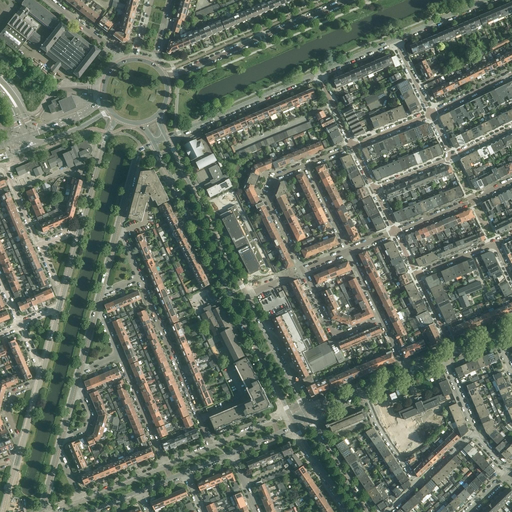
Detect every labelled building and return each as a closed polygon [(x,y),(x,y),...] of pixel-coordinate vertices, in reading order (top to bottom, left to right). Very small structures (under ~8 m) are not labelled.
[(0,39),(16,53),(24,43),(26,40),(26,41),(28,39),(38,47),(46,53),(45,55),(52,60),(71,75),(72,74),(78,79),(100,52),(93,47),(67,26),(66,27),(60,22),(59,23),(57,21),(59,20),(58,19),(58,20),(52,15),(32,0),(24,0),(21,5),(22,6),(15,15),(15,14),(7,25),(4,29),(0,33),(0,39)] [(271,0),(270,0),(266,2),(270,10),(271,11),(273,10),(273,9),(275,8),(271,0)] [(278,0),(271,0),(275,8),(276,8),(278,7),(281,6),(278,0)] [(85,6),(80,2),(76,8),(81,11),(85,6)] [(188,10),(190,4),(181,2),(180,2),(179,5),(180,5),(179,8),(188,10)] [(266,2),(260,4),(264,13),(265,13),(267,12),(267,11),(270,10),(266,2)] [(212,6),(214,12),(221,9),(218,4),(212,6)] [(260,4),(255,7),(258,15),(259,15),(261,15),(261,14),(264,13),(260,4)] [(90,9),(85,6),(81,11),(85,15),(90,9)] [(214,12),(212,6),(198,12),(195,13),(197,20),(214,12)] [(503,16),(508,14),(505,6),(504,6),(502,7),(499,8),(503,16)] [(255,7),(249,9),(253,18),(253,17),(254,18),(256,17),(256,16),(258,15),(255,7)] [(186,16),(188,10),(179,8),(178,8),(178,11),(178,14),(186,16)] [(498,19),(503,16),(499,8),(498,8),(497,9),(496,10),(494,11),(498,19)] [(94,13),(90,9),(85,15),(90,19),(94,13)] [(249,9),(244,11),(247,20),(248,20),(250,19),(253,18),(249,9)] [(244,11),(242,12),(241,10),(237,11),(238,14),(242,22),(243,23),(245,22),(245,21),(247,20),(244,11)] [(493,21),(498,19),(494,11),(493,10),(492,11),(491,12),(489,13),(493,21)] [(94,13),(90,19),(95,22),(99,16),(94,13)] [(487,23),(493,21),(489,13),(488,13),(486,13),(486,14),(484,15),(487,23)] [(185,22),(186,16),(178,14),(177,14),(176,16),(177,17),(176,19),(182,21),(185,22)] [(238,14),(233,16),(236,25),(237,25),(239,24),(239,23),(242,22),(238,14)] [(487,23),(484,15),(483,15),(481,16),(479,17),(482,25),(487,23)] [(233,16),(227,19),(231,27),(232,27),(234,26),(236,25),(233,16)] [(109,21),(104,17),(98,25),(99,25),(99,26),(100,27),(101,27),(103,28),(109,21)] [(472,20),(476,28),(481,26),(478,18),(477,18),(476,18),(475,18),(474,19),(472,20)] [(231,27),(227,19),(221,21),(225,30),(226,29),(226,30),(228,29),(228,28),(231,27)] [(471,30),(476,28),(472,20),(471,20),(470,21),(469,21),(467,22),(471,30)] [(108,32),(113,25),(109,21),(103,28),(103,29),(105,30),(108,32)] [(215,23),(219,32),(220,32),(221,32),(222,31),(224,30),(220,21),(215,23)] [(464,23),(462,24),(466,32),(467,36),(472,34),(471,30),(467,22),(466,22),(465,23),(464,23)] [(215,23),(209,26),(212,35),(213,35),(214,35),(216,34),(216,33),(219,32),(215,23)] [(460,35),(466,32),(462,24),(462,25),(461,24),(459,25),(459,26),(457,27),(460,35)] [(209,26),(204,28),(207,37),(208,37),(210,36),(212,35),(209,26)] [(455,37),(460,35),(457,27),(456,26),(454,27),(454,28),(452,29),(455,37)] [(204,28),(198,31),(202,39),(202,40),(204,39),(205,38),(207,37),(204,28)] [(450,39),(455,37),(452,29),(451,29),(449,29),(449,30),(447,31),(450,39)] [(129,35),(121,33),(117,32),(116,31),(114,34),(115,34),(114,35),(116,37),(116,38),(118,39),(119,39),(123,43),(125,42),(129,40),(129,38),(129,35)] [(198,31),(193,33),(197,42),(199,41),(202,39),(198,31)] [(450,39),(447,31),(446,31),(444,32),(442,33),(445,41),(447,41),(448,42),(451,41),(450,39)] [(187,36),(191,44),(192,44),(194,44),(194,43),(197,42),(193,33),(187,36)] [(440,43),(445,41),(442,33),(441,33),(439,34),(439,35),(437,35),(440,43)] [(181,39),(184,47),(185,47),(186,47),(188,46),(188,45),(191,44),(187,36),(186,35),(184,35),(184,34),(180,36),(181,38),(181,39)] [(435,46),(440,43),(437,35),(436,36),(435,35),(434,36),(434,37),(431,38),(435,46)] [(430,48),(435,46),(431,38),(430,37),(428,38),(428,39),(426,40),(430,48)] [(174,41),(178,50),(181,48),(181,49),(183,48),(184,47),(181,39),(175,41),(174,41)] [(178,50),(174,41),(170,40),(167,52),(167,53),(168,54),(169,54),(170,54),(170,53),(171,53),(171,52),(171,53),(173,52),(175,52),(175,51),(178,50)] [(424,50),(430,48),(426,40),(425,40),(424,40),(423,41),(421,42),(424,50)] [(419,53),(424,50),(421,42),(420,42),(418,43),(416,44),(419,53)] [(414,55),(419,53),(416,44),(413,45),(411,46),(410,47),(407,49),(408,50),(406,51),(409,57),(414,54),(414,55)] [(489,63),(493,69),(497,67),(492,57),(490,53),(488,54),(492,62),(489,63)] [(502,65),(506,63),(503,56),(501,57),(499,54),(497,55),(502,65)] [(387,57),(385,58),(388,66),(393,64),(395,68),(400,65),(396,56),(395,57),(391,58),(390,56),(389,56),(387,56),(387,57)] [(489,72),(493,69),(489,63),(487,64),(486,61),(484,56),(482,57),(489,72)] [(485,74),(489,72),(482,57),(480,58),(483,66),(481,67),(485,74)] [(383,68),(388,66),(385,58),(384,58),(382,58),(382,59),(379,60),(383,68)] [(378,71),(383,68),(379,60),(378,60),(376,61),(374,62),(378,71)] [(480,76),(485,74),(481,67),(479,68),(475,61),(473,62),(480,76)] [(373,73),(378,71),(374,62),(374,63),(373,62),(371,63),(371,64),(369,65),(373,73)] [(421,68),(423,72),(429,69),(428,67),(434,64),(433,62),(431,63),(421,68)] [(476,78),(480,76),(473,62),(472,62),(475,70),(473,71),(476,78)] [(368,75),(373,73),(369,65),(368,64),(366,65),(366,66),(364,67),(368,75)] [(362,77),(368,75),(364,67),(363,67),(361,67),(361,68),(359,69),(362,77)] [(357,79),(362,77),(359,69),(358,69),(356,70),(354,71),(357,79)] [(472,80),(476,78),(473,71),(471,72),(469,69),(467,70),(472,80)] [(352,82),(357,79),(354,71),(353,71),(351,72),(349,73),(352,82)] [(425,76),(427,81),(434,77),(432,75),(435,73),(435,71),(425,76)] [(460,86),(464,84),(458,72),(458,71),(456,72),(459,78),(457,79),(460,86)] [(464,84),(468,82),(465,75),(463,76),(461,73),(460,71),(458,72),(464,84)] [(347,84),(352,82),(349,73),(348,74),(348,73),(346,74),(346,75),(344,76),(347,84)] [(398,73),(392,76),(390,77),(393,83),(401,79),(398,73)] [(341,77),(338,78),(342,87),(347,85),(347,84),(344,76),(343,76),(343,75),(341,76),(341,77)] [(456,88),(460,86),(457,79),(454,80),(453,77),(451,78),(456,88)] [(330,83),(329,84),(331,87),(335,85),(337,89),(342,87),(338,78),(336,79),(336,78),(334,79),(334,80),(333,80),(330,82),(330,83)] [(443,94),(448,92),(443,82),(442,81),(441,78),(436,80),(438,83),(440,82),(442,86),(440,87),(443,94)] [(409,85),(407,80),(397,85),(398,87),(393,90),(394,93),(400,90),(400,89),(409,85)] [(448,92),(452,90),(448,83),(446,84),(445,81),(443,82),(448,92)] [(434,86),(434,85),(432,82),(427,85),(428,88),(430,87),(435,98),(439,96),(434,86)] [(412,90),(409,85),(400,89),(400,90),(402,93),(400,94),(401,95),(412,90)] [(439,96),(443,94),(440,87),(438,88),(436,85),(434,86),(439,96)] [(511,99),(505,85),(500,88),(504,97),(507,96),(509,101),(509,102),(510,102),(511,102),(511,101),(511,99)] [(500,88),(495,90),(503,106),(505,105),(505,103),(502,98),(504,97),(500,88)] [(307,91),(311,100),(313,99),(313,101),(318,100),(313,89),(312,89),(309,90),(309,91),(307,91)] [(414,95),(412,90),(401,95),(401,96),(403,95),(405,99),(414,95)] [(495,90),(490,93),(494,102),(496,101),(499,105),(497,106),(498,108),(503,106),(495,90)] [(305,102),(311,100),(307,91),(307,92),(306,91),(304,92),(304,93),(302,94),(305,102)] [(490,93),(489,93),(485,95),(493,111),(498,108),(497,106),(496,107),(497,107),(495,108),(496,108),(495,109),(494,108),(492,103),(494,102),(490,93)] [(300,105),(305,102),(302,94),(301,94),(300,94),(298,95),(296,96),(300,105)] [(349,94),(346,95),(341,98),(344,102),(354,97),(353,95),(350,97),(349,94)] [(417,100),(414,95),(405,99),(407,103),(405,104),(406,105),(417,100)] [(485,95),(480,98),(484,107),(486,105),(489,111),(490,112),(493,111),(485,95)] [(71,96),(58,102),(62,111),(63,114),(76,108),(75,105),(71,96)] [(294,107),(300,105),(296,96),(295,96),(293,97),(293,98),(291,99),(294,107)] [(355,96),(354,97),(344,102),(346,106),(353,103),(352,100),(355,99),(356,98),(355,96)] [(289,110),(294,107),(291,99),(290,99),(290,98),(287,99),(287,100),(285,101),(289,110)] [(480,98),(475,100),(482,116),(485,114),(482,108),(484,107),(480,98)] [(48,106),(49,109),(51,114),(52,114),(56,112),(54,108),(61,105),(58,99),(52,101),(51,101),(52,103),(52,104),(48,106)] [(420,105),(417,100),(406,105),(406,106),(408,106),(410,109),(420,105)] [(475,100),(469,103),(474,112),(476,110),(480,117),(482,116),(475,100)] [(282,112),(289,110),(285,101),(284,101),(282,102),(282,103),(279,104),(282,112)] [(469,103),(465,105),(472,121),(473,120),(472,119),(474,118),(472,113),(474,112),(469,103)] [(276,115),(282,112),(279,104),(278,104),(276,104),(275,105),(273,106),(276,115)] [(406,117),(402,107),(401,105),(400,106),(401,108),(397,109),(401,119),(406,117)] [(420,105),(410,109),(412,113),(410,114),(410,115),(421,111),(422,109),(420,105)] [(465,105),(464,105),(459,108),(464,117),(466,115),(469,122),(472,121),(465,105)] [(270,117),(276,115),(273,106),(272,107),(272,106),(270,107),(269,108),(267,109),(270,117)] [(342,111),(345,117),(354,113),(351,107),(342,111)] [(459,108),(454,110),(462,126),(465,124),(464,123),(461,118),(464,117),(459,108)] [(265,120),(270,117),(267,109),(266,109),(264,109),(264,110),(261,111),(265,120)] [(374,112),(374,113),(377,113),(378,115),(379,114),(380,116),(376,118),(380,127),(385,125),(379,111),(379,109),(376,110),(376,111),(374,112)] [(390,123),(396,121),(391,109),(390,110),(391,112),(386,113),(390,123)] [(396,121),(401,119),(397,109),(393,111),(392,109),(391,109),(396,121)] [(454,110),(449,113),(454,121),(456,120),(459,127),(461,127),(462,126),(454,110)] [(259,122),(265,120),(261,111),(260,111),(258,112),(258,113),(256,114),(259,122)] [(326,117),(323,111),(316,115),(319,121),(326,117)] [(380,127),(376,118),(374,113),(374,112),(374,111),(368,114),(370,117),(371,116),(371,118),(370,118),(375,130),(380,127)] [(385,125),(390,123),(386,113),(382,115),(382,113),(380,111),(379,111),(385,125)] [(506,124),(511,121),(506,112),(502,114),(502,112),(500,113),(506,124)] [(254,125),(259,122),(256,114),(255,114),(255,113),(253,114),(252,115),(250,116),(254,125)] [(345,117),(347,121),(360,115),(358,113),(355,115),(354,113),(345,117)] [(347,121),(349,125),(358,121),(357,119),(365,115),(364,113),(360,115),(347,121)] [(444,115),(452,131),(455,130),(454,128),(451,123),(454,121),(449,113),(444,115)] [(501,126),(503,125),(506,124),(500,113),(499,113),(500,115),(499,116),(498,114),(495,115),(495,114),(501,126)] [(496,129),(501,126),(495,114),(490,116),(490,118),(496,129)] [(444,126),(446,125),(448,130),(446,131),(447,133),(452,131),(444,115),(440,117),(440,119),(444,126)] [(248,127),(254,125),(250,116),(249,116),(247,117),(245,118),(248,127)] [(323,120),(320,121),(323,128),(326,126),(335,122),(333,120),(332,117),(323,121),(323,120)] [(243,129),(248,127),(245,118),(244,119),(244,118),(242,119),(241,120),(239,121),(243,129)] [(349,125),(351,129),(363,123),(366,122),(369,121),(367,118),(362,121),(359,123),(358,121),(349,125)] [(490,131),(493,130),(496,129),(490,118),(489,118),(490,120),(486,122),(490,131)] [(237,132),(243,129),(239,121),(238,121),(236,121),(236,122),(234,123),(237,132)] [(485,134),(490,131),(486,122),(482,124),(481,123),(480,123),(485,134)] [(232,134),(237,132),(234,123),(233,123),(232,123),(230,124),(230,125),(228,126),(232,134)] [(338,129),(336,126),(335,123),(326,128),(329,134),(338,129)] [(351,129),(353,133),(362,129),(361,127),(365,125),(363,123),(351,129)] [(427,123),(424,125),(428,136),(430,135),(431,138),(433,137),(434,139),(436,139),(435,136),(429,124),(427,123)] [(480,136),(485,134),(480,123),(479,124),(480,125),(476,127),(480,136)] [(225,127),(223,128),(226,136),(232,134),(228,126),(227,125),(225,126),(225,127)] [(430,142),(428,136),(424,125),(418,127),(423,138),(427,136),(428,138),(429,142),(430,142)] [(480,136),(476,127),(474,125),(469,127),(470,128),(475,139),(480,136)] [(365,127),(362,129),(353,133),(355,137),(356,137),(365,134),(363,131),(367,129),(365,127)] [(418,127),(413,129),(419,142),(420,142),(419,140),(423,138),(418,127)] [(220,139),(226,136),(223,128),(222,128),(221,128),(219,129),(217,130),(220,139)] [(470,141),(475,139),(470,128),(469,129),(470,130),(466,132),(470,141)] [(341,135),(338,129),(329,134),(328,134),(331,140),(341,135)] [(413,129),(408,131),(413,142),(417,141),(417,143),(419,142),(413,129)] [(215,141),(220,139),(217,130),(216,131),(216,130),(214,131),(214,132),(211,133),(215,141)] [(408,131),(403,133),(408,146),(409,146),(409,144),(413,142),(408,131)] [(449,136),(450,140),(454,148),(456,148),(460,146),(455,136),(452,131),(447,133),(449,136)] [(205,135),(209,144),(215,141),(211,133),(210,132),(208,133),(208,134),(205,135)] [(465,144),(470,141),(466,132),(461,134),(461,133),(460,133),(465,144)] [(403,133),(398,135),(402,146),(406,145),(407,147),(408,146),(403,133)] [(460,146),(465,144),(460,133),(455,136),(460,146)] [(344,140),(341,135),(331,140),(334,146),(343,142),(344,140)] [(398,135),(395,136),(393,137),(398,150),(399,150),(398,148),(402,146),(398,135)] [(197,171),(216,162),(203,136),(184,146),(197,171)] [(393,137),(388,139),(392,150),(396,149),(397,151),(398,150),(393,137)] [(505,137),(501,139),(505,148),(507,147),(509,150),(511,149),(505,137)] [(91,149),(90,147),(92,146),(90,142),(88,143),(86,138),(44,156),(52,175),(88,160),(91,149)] [(388,139),(383,141),(387,153),(388,154),(389,154),(388,152),(392,150),(388,139)] [(501,139),(497,141),(503,153),(505,152),(504,149),(505,148),(501,139)] [(317,153),(324,150),(320,141),(316,143),(316,144),(313,145),(317,153)] [(383,141),(378,143),(382,155),(387,153),(383,141)] [(443,153),(438,141),(434,142),(436,145),(434,146),(438,157),(443,155),(443,153)] [(497,141),(493,143),(498,152),(500,151),(501,154),(503,153),(497,141)] [(378,143),(372,145),(377,159),(379,158),(378,156),(382,155),(378,143)] [(490,145),(489,145),(494,154),(496,153),(498,152),(493,143),(491,145),(490,145)] [(309,156),(317,153),(313,145),(310,146),(310,145),(308,146),(308,147),(306,148),(309,156)] [(372,145),(367,148),(372,159),(376,157),(377,159),(372,145)] [(489,145),(485,147),(489,154),(490,156),(492,155),(493,158),(495,157),(489,145)] [(428,161),(433,159),(428,146),(427,147),(428,149),(424,150),(428,161)] [(433,159),(438,157),(434,146),(430,148),(429,146),(428,146),(433,159)] [(302,159),(309,156),(306,148),(304,149),(304,148),(301,149),(302,150),(298,151),(302,159)] [(372,159),(367,148),(363,149),(362,151),(368,163),(369,162),(368,160),(372,159)] [(481,149),(477,151),(480,158),(483,157),(484,160),(486,159),(481,149)] [(418,165),(423,163),(418,150),(417,151),(417,153),(413,154),(418,165)] [(423,163),(428,161),(424,150),(419,152),(419,150),(418,150),(423,163)] [(294,162),(302,159),(298,151),(295,152),(295,151),(293,152),(293,153),(291,154),(294,162)] [(477,151),(473,153),(478,163),(480,162),(482,161),(480,158),(477,151)] [(473,153),(469,155),(472,162),(473,165),(478,163),(473,153)] [(287,165),(294,162),(291,154),(289,155),(289,154),(287,155),(287,156),(284,157),(287,165)] [(413,167),(418,165),(413,154),(409,156),(408,154),(407,155),(413,167)] [(340,160),(339,161),(341,166),(343,165),(353,160),(351,155),(349,155),(340,159),(340,160)] [(407,169),(413,167),(407,155),(406,155),(407,157),(403,159),(407,169)] [(274,167),(275,169),(275,170),(280,168),(276,160),(276,159),(274,160),(273,157),(271,158),(271,159),(274,167)] [(280,168),(287,165),(284,157),(281,158),(280,157),(278,158),(278,159),(276,160),(280,168)] [(402,171),(407,169),(403,159),(399,160),(398,158),(397,159),(402,171)] [(471,170),(469,167),(464,158),(461,159),(461,161),(466,172),(469,171),(471,172),(472,173),(473,173),(474,172),(473,169),(471,170)] [(267,170),(274,167),(271,159),(268,161),(267,160),(265,160),(266,161),(264,162),(267,170)] [(397,173),(402,171),(397,159),(396,159),(397,161),(393,163),(397,173)] [(356,165),(353,160),(343,165),(345,169),(345,170),(356,165)] [(267,170),(264,162),(262,163),(261,162),(259,163),(259,164),(256,165),(259,172),(260,173),(261,173),(267,170)] [(508,175),(511,173),(508,164),(506,165),(504,162),(502,163),(508,175)] [(387,178),(392,175),(387,163),(386,163),(387,165),(383,167),(387,178)] [(392,175),(397,173),(393,163),(389,164),(388,163),(387,163),(392,175)] [(505,177),(508,175),(502,163),(499,164),(501,168),(500,168),(505,177)] [(316,168),(319,173),(328,169),(326,164),(316,168)] [(497,170),(501,179),(505,177),(500,168),(501,168),(499,164),(497,166),(498,169),(497,170)] [(209,169),(214,180),(210,181),(211,182),(204,185),(207,191),(209,193),(208,193),(211,198),(221,193),(221,192),(225,190),(225,191),(233,186),(227,174),(223,176),(217,165),(209,169)] [(253,167),(250,173),(258,177),(260,173),(259,172),(256,165),(253,167)] [(358,170),(356,165),(345,170),(345,171),(347,170),(349,174),(358,170)] [(492,183),(497,181),(490,168),(488,165),(485,167),(486,169),(486,170),(488,169),(490,172),(488,173),(492,183)] [(448,166),(445,167),(451,179),(451,181),(452,183),(453,182),(457,181),(455,177),(450,166),(448,166)] [(382,180),(387,178),(383,167),(379,169),(378,167),(377,167),(378,169),(382,180)] [(445,167),(442,168),(447,180),(448,180),(451,179),(445,167)] [(497,181),(501,179),(497,170),(495,171),(493,167),(490,168),(497,181)] [(442,168),(438,170),(443,182),(447,180),(442,168)] [(319,173),(322,181),(330,177),(329,175),(330,174),(329,172),(328,173),(327,170),(328,169),(319,173)] [(382,180),(378,169),(373,171),(372,169),(371,169),(377,180),(378,181),(382,180)] [(360,175),(358,170),(349,174),(351,178),(350,179),(350,180),(360,175)] [(438,170),(434,171),(438,180),(439,180),(441,183),(441,184),(444,183),(443,182),(438,170)] [(434,171),(431,173),(436,185),(439,183),(438,180),(434,171)] [(154,172),(146,173),(142,173),(131,216),(130,219),(141,222),(146,200),(148,201),(150,194),(151,194),(154,200),(156,199),(159,206),(168,201),(154,172)] [(248,177),(248,179),(256,182),(258,177),(250,173),(248,177)] [(308,180),(306,176),(305,174),(303,173),(296,176),(300,184),(308,180)] [(431,173),(427,174),(431,183),(432,182),(433,186),(436,185),(431,173)] [(488,173),(484,175),(488,185),(492,183),(488,173)] [(363,180),(360,175),(350,180),(351,181),(352,181),(354,185),(363,180)] [(484,187),(488,185),(484,175),(479,177),(481,180),(484,187)] [(423,176),(420,177),(423,186),(425,185),(426,189),(427,188),(428,192),(430,192),(429,189),(423,176)] [(473,176),(472,177),(469,178),(475,190),(476,191),(480,189),(475,179),(473,176)] [(322,181),(326,188),(333,184),(332,181),(333,181),(332,178),(331,179),(330,177),(322,181)] [(420,177),(416,179),(421,191),(423,195),(425,194),(424,190),(423,190),(422,187),(423,186),(420,177)] [(480,189),(484,187),(481,180),(478,181),(477,178),(475,179),(480,189)] [(248,179),(246,184),(254,187),(255,185),(256,184),(256,182),(248,179)] [(416,179),(412,180),(416,189),(417,188),(419,192),(421,191),(416,179)] [(275,195),(277,199),(284,195),(286,190),(287,189),(284,184),(287,183),(286,180),(284,181),(280,183),(281,184),(276,195),(275,195)] [(300,184),(303,191),(311,187),(308,180),(300,184)] [(351,192),(365,186),(365,185),(363,180),(354,185),(345,189),(347,194),(351,192)] [(412,180),(409,182),(415,198),(417,197),(416,193),(414,190),(416,189),(412,180)] [(409,182),(405,183),(409,192),(410,191),(413,198),(415,198),(409,182)] [(253,190),(254,189),(254,187),(246,184),(244,189),(246,193),(253,189),(253,190)] [(326,188),(329,195),(337,191),(336,189),(337,189),(336,187),(335,187),(333,184),(326,188)] [(401,184),(398,186),(401,195),(403,194),(404,198),(406,197),(401,184)] [(453,186),(454,188),(459,199),(463,197),(464,195),(458,184),(453,186)] [(314,194),(311,187),(303,191),(307,198),(314,194)] [(394,187),(390,189),(394,198),(395,197),(396,201),(399,200),(394,187)] [(28,197),(36,194),(34,188),(26,192),(26,193),(27,195),(28,197)] [(454,201),(459,199),(454,188),(451,190),(450,188),(449,189),(454,201)] [(249,200),(257,196),(254,190),(253,190),(253,189),(246,193),(247,196),(248,198),(249,200)] [(449,203),(454,201),(449,189),(448,189),(448,191),(444,193),(449,203)] [(384,192),(383,192),(383,193),(387,201),(388,200),(389,204),(390,205),(391,204),(392,207),(393,206),(391,203),(386,190),(384,192)] [(329,195),(333,202),(340,198),(339,195),(340,195),(339,193),(338,193),(337,191),(329,195)] [(442,191),(438,193),(444,205),(449,203),(444,193),(443,193),(442,191)] [(3,201),(11,198),(9,192),(0,195),(3,202),(3,201)] [(505,192),(501,194),(507,206),(509,205),(507,201),(509,200),(505,192)] [(36,194),(28,197),(28,198),(29,200),(29,201),(30,202),(38,199),(39,198),(37,193),(36,194)] [(359,200),(367,197),(365,193),(357,196),(358,198),(351,201),(352,204),(360,201),(359,200)] [(438,207),(444,205),(438,193),(437,193),(438,195),(434,197),(438,207)] [(318,201),(314,194),(307,198),(310,205),(318,201)] [(509,210),(507,206),(501,194),(497,196),(501,204),(503,203),(506,209),(504,210),(505,212),(509,210)] [(277,199),(280,206),(288,202),(287,200),(288,200),(287,197),(286,198),(284,195),(277,199)] [(253,207),(255,206),(261,203),(257,196),(249,200),(250,202),(249,202),(251,204),(253,207)] [(497,196),(493,198),(501,214),(503,213),(499,205),(501,204),(497,196)] [(370,197),(360,201),(361,202),(362,202),(365,206),(374,202),(372,198),(370,197)] [(428,211),(433,209),(428,197),(427,197),(428,199),(424,201),(428,211)] [(433,209),(438,207),(434,197),(430,198),(429,197),(428,197),(433,209)] [(11,198),(3,201),(5,207),(13,203),(13,202),(13,201),(12,201),(11,198)] [(333,202),(336,209),(344,205),(343,204),(344,203),(343,201),(342,201),(340,198),(333,202)] [(493,198),(489,200),(493,208),(495,207),(497,211),(498,212),(496,213),(497,216),(501,214),(493,198)] [(40,204),(38,199),(30,202),(30,203),(31,205),(32,207),(40,204)] [(494,209),(493,208),(489,200),(486,202),(493,217),(494,217),(495,216),(492,210),(494,209)] [(321,208),(318,201),(310,205),(313,212),(321,208)] [(418,215),(423,213),(418,201),(417,202),(418,203),(414,205),(418,215)] [(423,213),(428,211),(424,201),(420,202),(419,201),(418,201),(423,213)] [(163,212),(171,208),(168,202),(160,206),(163,212)] [(255,206),(259,213),(266,209),(263,202),(261,203),(255,206)] [(280,206),(283,213),(291,209),(290,206),(291,206),(290,204),(289,204),(288,202),(280,206)] [(376,207),(374,202),(365,206),(367,210),(365,211),(366,212),(376,207)] [(488,212),(490,216),(488,217),(489,219),(491,219),(491,218),(493,217),(486,202),(483,203),(482,205),(486,213),(488,212)] [(13,203),(5,207),(8,212),(15,209),(14,206),(15,206),(14,204),(13,204),(13,203)] [(42,209),(40,204),(32,207),(32,208),(33,210),(34,210),(34,212),(42,209)] [(336,209),(340,216),(348,213),(347,211),(347,210),(346,208),(345,208),(344,205),(336,209)] [(408,220),(413,218),(408,205),(407,206),(407,208),(403,209),(408,220)] [(413,218),(418,215),(414,205),(410,207),(409,205),(408,205),(413,218)] [(379,212),(376,207),(366,212),(366,213),(368,213),(370,217),(379,212)] [(163,212),(165,217),(174,213),(171,208),(163,212)] [(324,214),(321,208),(313,212),(317,218),(324,214)] [(8,212),(10,217),(17,213),(17,212),(17,211),(16,211),(15,209),(8,212)] [(42,209),(34,212),(35,213),(35,215),(36,215),(36,217),(44,214),(42,209)] [(259,213),(262,220),(270,216),(266,209),(259,213)] [(293,212),(291,209),(283,213),(285,216),(287,220),(295,216),(294,214),(295,214),(294,212),(293,212)] [(398,210),(398,211),(400,216),(403,222),(408,220),(403,209),(399,211),(399,209),(398,210)] [(470,210),(466,211),(472,223),(474,227),(476,226),(473,219),(475,218),(475,217),(474,216),(473,213),(472,212),(471,210),(470,209),(470,210)] [(234,222),(225,226),(252,278),(268,270),(239,211),(231,216),(234,222)] [(392,212),(392,213),(394,216),(397,223),(399,223),(403,222),(400,216),(398,211),(394,213),(393,211),(392,212)] [(466,211),(462,213),(466,222),(468,221),(470,224),(472,223),(466,211)] [(73,215),(65,212),(64,215),(65,217),(63,218),(65,223),(66,223),(68,222),(70,221),(71,221),(72,219),(73,215)] [(381,218),(379,212),(370,217),(372,221),(370,221),(371,222),(381,218)] [(17,213),(10,217),(12,221),(19,218),(18,217),(19,216),(18,214),(17,214),(17,213)] [(165,217),(168,222),(176,218),(174,213),(165,217)] [(340,216),(343,223),(351,220),(349,217),(350,216),(349,214),(349,215),(348,213),(340,216)] [(462,213),(458,214),(466,230),(468,229),(470,229),(469,226),(467,227),(466,226),(465,222),(466,222),(462,213)] [(509,229),(511,227),(511,225),(509,219),(507,220),(505,216),(503,213),(501,214),(503,217),(509,229)] [(328,222),(324,214),(317,218),(320,225),(328,222)] [(458,214),(457,215),(454,216),(458,225),(460,224),(462,228),(462,227),(464,231),(466,230),(458,214)] [(56,217),(60,225),(62,225),(62,224),(65,223),(63,218),(61,215),(56,217)] [(262,220),(266,227),(273,224),(270,216),(262,220)] [(298,224),(297,221),(298,220),(297,218),(296,218),(295,216),(287,220),(291,227),(298,224)] [(451,217),(450,218),(456,230),(458,229),(456,226),(458,225),(454,216),(453,216),(451,217)] [(56,217),(51,220),(54,228),(54,227),(55,228),(57,227),(57,226),(60,225),(56,217)] [(499,234),(501,233),(493,217),(491,218),(491,219),(495,226),(493,227),(496,234),(499,234)] [(501,233),(505,231),(501,223),(499,224),(497,219),(495,219),(494,217),(493,217),(501,233)] [(505,231),(509,229),(503,217),(501,218),(503,222),(501,223),(505,231)] [(168,222),(171,227),(179,223),(176,218),(168,222)] [(384,223),(381,218),(371,222),(371,224),(373,223),(375,227),(384,223)] [(449,218),(446,219),(450,228),(452,227),(454,231),(456,230),(450,218),(449,218)] [(445,220),(442,221),(450,237),(452,236),(453,235),(453,233),(451,234),(450,232),(448,229),(450,228),(446,219),(445,220)] [(51,220),(45,222),(48,230),(49,230),(51,229),(52,229),(54,228),(51,220)] [(343,223),(347,231),(355,227),(354,225),(355,224),(353,222),(353,223),(351,220),(343,223)] [(442,221),(438,223),(442,232),(444,231),(447,238),(448,237),(450,237),(442,221)] [(39,224),(35,225),(39,233),(42,232),(43,232),(44,232),(46,232),(46,231),(48,230),(45,222),(39,225),(39,224)] [(324,232),(331,228),(328,222),(320,225),(324,232)] [(21,223),(14,226),(16,232),(23,228),(22,226),(23,225),(22,223),(21,223)] [(171,227),(173,232),(181,228),(179,223),(171,227)] [(376,233),(377,232),(385,229),(386,227),(384,223),(375,227),(377,231),(375,232),(376,233)] [(438,223),(434,224),(442,240),(444,239),(440,232),(442,232),(438,223)] [(266,227),(269,234),(277,231),(273,224),(266,227)] [(291,227),(294,235),(302,231),(301,229),(302,228),(301,226),(300,227),(298,224),(291,227)] [(434,224),(432,225),(430,226),(434,235),(436,234),(439,241),(442,240),(434,224)] [(430,226),(426,228),(433,243),(436,242),(432,236),(434,235),(430,226)] [(347,231),(350,238),(360,233),(358,234),(357,231),(358,230),(357,228),(356,229),(355,227),(347,231)] [(23,228),(16,232),(18,236),(26,233),(25,233),(26,232),(25,230),(24,230),(23,228)] [(173,232),(176,238),(184,233),(181,228),(173,232)] [(302,231),(294,235),(298,242),(306,238),(304,235),(307,233),(308,235),(310,234),(309,232),(310,231),(308,228),(304,230),(305,232),(303,233),(302,231)] [(426,228),(423,229),(422,229),(426,238),(428,237),(431,244),(433,244),(433,243),(426,228)] [(476,229),(477,230),(482,242),(485,241),(486,239),(482,232),(481,233),(479,228),(476,229)] [(422,229),(418,231),(425,246),(427,246),(425,243),(426,242),(424,239),(426,238),(422,229)] [(470,229),(468,229),(469,231),(468,231),(474,245),(478,244),(475,235),(473,232),(471,233),(470,230),(470,229)] [(463,250),(467,248),(461,236),(460,232),(459,232),(458,230),(456,230),(457,233),(458,233),(461,241),(459,241),(463,250)] [(269,234),(273,241),(280,237),(277,231),(269,234)] [(418,231),(414,232),(418,241),(420,241),(422,244),(423,247),(425,246),(418,231)] [(414,232),(410,234),(414,243),(416,247),(418,246),(416,242),(418,241),(414,232)] [(26,233),(18,236),(20,241),(28,238),(27,236),(27,235),(26,234),(26,233)] [(176,238),(178,243),(187,238),(184,233),(176,238)] [(352,242),(362,238),(360,233),(350,238),(352,242)] [(137,244),(145,241),(142,234),(134,237),(135,238),(134,239),(135,241),(136,241),(137,244)] [(408,245),(414,243),(410,234),(405,236),(404,238),(408,245)] [(332,247),(339,244),(335,237),(334,237),(333,235),(328,237),(329,239),(332,247)] [(457,242),(454,235),(453,235),(452,236),(459,252),(463,250),(459,241),(457,242)] [(467,248),(470,247),(467,238),(465,239),(464,235),(461,236),(467,248)] [(448,237),(449,239),(451,238),(453,244),(451,245),(455,253),(459,252),(452,236),(450,237),(448,237)] [(273,241),(276,248),(284,245),(280,237),(273,241)] [(178,243),(181,248),(189,244),(187,238),(178,243)] [(329,239),(322,242),(325,250),(332,247),(329,239)] [(451,255),(455,253),(451,245),(450,245),(448,242),(447,240),(445,241),(446,242),(451,255)] [(145,241),(137,244),(138,246),(138,247),(139,249),(140,250),(147,247),(145,241)] [(312,256),(308,248),(306,241),(302,242),(304,246),(305,246),(306,249),(301,251),(305,258),(312,256)] [(396,246),(394,243),(393,242),(392,241),(382,245),(383,246),(384,246),(387,250),(396,246)] [(436,242),(438,246),(443,258),(447,256),(443,248),(442,249),(440,245),(439,243),(441,242),(440,241),(436,242)] [(322,242),(315,245),(319,253),(325,250),(322,242)] [(181,248),(183,253),(192,249),(189,244),(181,248)] [(431,244),(429,245),(428,245),(430,250),(435,261),(439,260),(436,251),(434,252),(431,247),(433,246),(433,244),(431,244)] [(503,247),(504,250),(505,251),(505,252),(506,254),(507,254),(508,257),(508,258),(511,265),(511,264),(511,255),(506,244),(504,245),(503,246),(503,247)] [(276,248),(280,255),(287,251),(284,245),(276,248)] [(315,245),(308,248),(312,256),(319,253),(315,245)] [(428,245),(427,246),(430,254),(428,255),(431,263),(435,261),(430,250),(428,245)] [(150,246),(147,247),(140,250),(140,251),(140,253),(141,253),(142,256),(152,252),(150,246)] [(398,251),(396,246),(387,250),(389,254),(387,255),(388,256),(398,251)] [(425,247),(421,248),(421,249),(427,265),(431,263),(428,255),(426,256),(423,249),(425,249),(425,247)] [(183,253),(186,258),(194,254),(192,249),(183,253)] [(423,266),(427,265),(421,249),(419,249),(422,257),(420,258),(423,266)] [(13,251),(0,256),(0,262),(8,259),(6,256),(7,256),(11,255),(10,254),(12,254),(14,253),(13,251)] [(26,260),(35,256),(35,254),(35,253),(34,252),(33,251),(26,255),(24,255),(26,260)] [(280,255),(283,262),(291,259),(287,251),(280,255)] [(367,251),(359,255),(362,262),(371,258),(370,256),(369,256),(367,251)] [(401,256),(398,251),(388,256),(388,257),(390,257),(392,261),(401,256)] [(152,252),(142,256),(143,259),(143,260),(144,261),(145,262),(152,259),(155,258),(152,252)] [(484,261),(494,256),(492,252),(491,252),(480,256),(481,257),(482,256),(484,261)] [(186,258),(189,263),(197,259),(194,254),(186,258)] [(419,255),(414,257),(419,267),(420,267),(423,266),(420,258),(419,255)] [(28,264),(29,263),(37,260),(37,259),(37,257),(36,257),(35,256),(26,260),(28,264)] [(403,261),(401,256),(392,261),(394,265),(392,265),(393,266),(403,261)] [(496,261),(494,256),(484,261),(486,265),(483,266),(483,267),(496,261)] [(362,262),(366,268),(373,265),(370,258),(371,258),(362,262)] [(154,263),(152,259),(145,262),(145,263),(145,264),(146,266),(147,269),(158,264),(157,262),(154,263)] [(189,263),(191,268),(200,264),(197,259),(189,263)] [(291,259),(283,262),(285,266),(282,267),(284,270),(294,266),(294,265),(291,259)] [(479,275),(472,259),(467,261),(471,271),(475,269),(476,271),(475,271),(477,276),(479,275)] [(393,271),(390,272),(391,274),(406,266),(403,261),(393,266),(395,271),(393,272),(393,271)] [(467,261),(462,263),(467,275),(468,274),(467,273),(471,271),(467,261)] [(499,266),(496,261),(483,267),(484,270),(485,270),(488,268),(489,271),(499,266)] [(348,262),(341,265),(345,273),(351,270),(348,262)] [(457,266),(461,275),(462,278),(464,277),(463,274),(465,274),(466,275),(467,275),(462,263),(457,266)] [(158,272),(156,268),(159,266),(158,264),(147,269),(149,271),(148,272),(149,274),(150,274),(150,275),(158,272)] [(191,268),(194,274),(202,269),(200,264),(191,268)] [(338,276),(345,273),(341,265),(335,268),(338,276)] [(377,271),(373,265),(366,268),(369,275),(377,271)] [(408,271),(406,266),(391,274),(392,275),(396,273),(398,276),(407,272),(408,271)] [(451,268),(456,279),(457,281),(458,281),(457,277),(461,275),(457,266),(451,268)] [(501,271),(499,266),(489,271),(491,275),(490,275),(490,276),(501,271)] [(335,268),(328,271),(331,279),(338,276),(335,268)] [(451,268),(446,270),(450,280),(455,278),(455,280),(456,279),(451,268)] [(153,281),(160,278),(168,275),(174,272),(173,269),(169,271),(169,272),(159,276),(158,272),(150,275),(150,276),(151,278),(153,281)] [(194,274),(196,279),(205,274),(202,269),(194,274)] [(441,272),(443,276),(445,282),(446,284),(449,282),(448,280),(450,280),(446,270),(441,272)] [(324,281),(331,279),(328,271),(321,273),(324,281)] [(380,278),(377,271),(369,275),(372,281),(380,278)] [(505,277),(501,271),(490,276),(489,277),(485,279),(486,281),(490,279),(490,280),(493,279),(496,284),(499,281),(500,282),(505,277)] [(324,281),(321,273),(314,276),(317,284),(324,281)] [(196,279),(199,284),(207,280),(205,274),(196,279)] [(428,284),(437,280),(435,276),(437,275),(436,274),(426,278),(426,280),(428,284)] [(507,283),(505,277),(500,282),(498,284),(491,291),(496,289),(499,287),(500,287),(507,283)] [(163,284),(160,278),(153,281),(154,284),(153,284),(154,286),(155,286),(155,287),(163,284)] [(359,285),(356,278),(349,282),(352,289),(359,285)] [(375,288),(383,285),(383,284),(380,278),(372,281),(375,288)] [(402,287),(410,283),(408,279),(400,282),(396,283),(398,289),(402,287)] [(428,284),(430,289),(442,284),(439,279),(437,280),(428,284)] [(202,289),(210,285),(207,280),(199,284),(202,289)] [(290,283),(293,290),(301,286),(298,280),(290,283)] [(458,293),(455,294),(457,299),(459,298),(464,309),(470,306),(473,304),(472,301),(468,302),(466,295),(478,290),(483,288),(480,281),(474,284),(471,285),(457,291),(458,293)] [(430,289),(433,294),(442,290),(440,286),(442,285),(442,286),(446,284),(445,282),(430,289)] [(416,288),(414,284),(413,283),(403,287),(404,288),(405,288),(408,293),(416,288)] [(510,288),(507,283),(500,287),(502,292),(510,288)] [(165,290),(163,284),(155,287),(156,288),(155,289),(156,290),(157,291),(158,294),(165,290)] [(44,287),(49,299),(51,298),(51,299),(53,298),(53,297),(52,293),(50,289),(47,290),(46,288),(49,287),(48,285),(44,287)] [(352,289),(356,296),(363,293),(359,285),(352,289)] [(386,292),(383,285),(375,288),(379,296),(386,292)] [(293,290),(296,296),(304,292),(301,286),(293,290)] [(44,287),(40,288),(41,291),(45,289),(46,291),(42,293),(45,301),(46,300),(46,301),(48,300),(49,299),(44,287)] [(211,288),(206,291),(211,302),(217,299),(211,288)] [(419,294),(416,288),(408,293),(410,297),(408,297),(409,299),(419,294)] [(511,293),(511,292),(510,288),(502,292),(505,297),(511,293)] [(38,289),(36,290),(41,302),(42,302),(43,302),(44,301),(45,301),(42,293),(39,294),(38,293),(39,292),(38,289)] [(276,289),(270,292),(272,295),(259,301),(267,318),(271,317),(271,318),(272,318),(292,309),(283,291),(278,293),(276,289)] [(322,293),(325,299),(333,296),(329,289),(322,293)] [(168,297),(165,290),(158,294),(159,296),(159,297),(159,299),(160,299),(160,300),(168,297)] [(433,294),(435,299),(446,294),(446,293),(444,294),(442,290),(433,294)] [(25,300),(29,308),(29,307),(30,308),(31,307),(31,306),(33,306),(28,295),(27,291),(24,292),(26,298),(28,297),(28,298),(25,300)] [(307,298),(304,292),(296,296),(299,302),(307,298)] [(390,299),(386,292),(379,296),(383,303),(390,299)] [(356,296),(359,303),(367,300),(363,293),(356,296)] [(419,294),(409,299),(411,304),(422,299),(419,294)] [(435,299),(438,304),(447,300),(445,296),(447,295),(446,294),(435,299)] [(29,308),(25,300),(24,296),(22,297),(21,295),(19,296),(19,297),(20,298),(21,302),(25,309),(26,309),(28,308),(29,308)] [(37,304),(34,296),(31,297),(30,295),(28,295),(33,306),(34,305),(35,306),(36,305),(36,304),(37,304)] [(325,299),(328,305),(336,302),(333,296),(325,299)] [(171,303),(168,297),(160,300),(161,301),(160,301),(161,303),(162,303),(163,306),(171,303)] [(310,304),(307,298),(299,302),(302,308),(310,304)] [(393,306),(390,299),(383,303),(386,310),(393,306)] [(422,299),(411,304),(413,308),(413,310),(415,309),(424,304),(422,299)] [(504,299),(503,299),(504,302),(506,306),(509,314),(511,313),(511,314),(511,313),(511,305),(511,302),(510,303),(509,300),(506,302),(504,299)] [(359,303),(363,310),(363,311),(365,310),(370,307),(367,300),(359,303)] [(438,304),(440,309),(451,304),(451,303),(449,304),(447,300),(438,304)] [(328,305),(331,311),(336,309),(338,308),(341,306),(338,301),(336,302),(328,305)] [(173,309),(171,303),(163,306),(164,309),(165,311),(166,312),(173,309)] [(313,310),(310,304),(302,308),(305,314),(313,310)] [(424,304),(415,309),(418,314),(427,310),(424,304)] [(440,309),(443,314),(452,310),(450,306),(452,305),(451,304),(440,309)] [(234,333),(226,315),(221,306),(217,308),(215,305),(211,307),(210,305),(203,309),(205,313),(201,315),(204,321),(205,321),(209,330),(211,330),(214,336),(218,335),(219,338),(223,336),(235,362),(245,358),(244,356),(233,333),(234,333)] [(397,313),(393,306),(386,310),(389,317),(397,313)] [(506,306),(500,308),(504,316),(504,317),(506,316),(506,315),(509,314),(506,306)] [(366,313),(361,315),(364,321),(375,316),(370,307),(365,310),(366,313)] [(500,308),(495,310),(498,319),(500,318),(501,318),(502,318),(503,317),(504,316),(500,308)] [(168,318),(176,315),(173,309),(166,312),(166,313),(166,314),(166,315),(167,316),(168,318)] [(312,349),(296,318),(292,309),(272,318),(289,352),(292,359),(303,354),(312,349)] [(331,311),(328,312),(331,319),(337,316),(338,314),(336,309),(331,311)] [(305,314),(308,320),(316,316),(313,310),(305,314)] [(443,314),(445,319),(456,314),(456,313),(454,314),(452,310),(443,314)] [(495,310),(489,313),(493,321),(495,321),(495,320),(498,319),(495,310)] [(428,311),(416,317),(419,322),(431,317),(428,311)] [(1,314),(4,321),(6,320),(7,320),(9,320),(9,319),(8,315),(8,314),(7,312),(6,312),(1,314)] [(340,313),(338,314),(337,316),(331,319),(333,322),(336,320),(341,322),(344,315),(340,313)] [(354,316),(354,317),(357,324),(364,321),(361,315),(361,313),(354,316)] [(400,320),(397,313),(389,317),(393,324),(400,320)] [(458,313),(456,314),(445,319),(447,323),(456,319),(455,317),(459,315),(458,313)] [(489,313),(484,315),(487,323),(489,322),(490,323),(491,322),(492,321),(493,321),(489,313)] [(487,323),(484,315),(483,315),(483,314),(480,314),(481,316),(478,317),(482,326),(484,325),(484,324),(487,323)] [(176,315),(168,318),(169,321),(169,322),(170,324),(171,325),(178,322),(176,315)] [(350,317),(344,315),(341,322),(347,324),(350,317)] [(319,322),(316,316),(308,320),(311,326),(319,322)] [(350,317),(347,324),(348,325),(349,327),(357,324),(354,317),(352,318),(350,317)] [(422,328),(433,322),(431,317),(419,322),(420,325),(413,328),(415,332),(418,330),(422,328)] [(478,317),(473,320),(476,328),(478,327),(479,327),(480,327),(481,326),(482,325),(482,326),(478,317)] [(404,327),(400,320),(393,324),(396,331),(404,327)] [(473,320),(467,322),(471,330),(472,330),(473,330),(473,329),(476,328),(473,320)] [(322,328),(319,322),(311,326),(314,332),(322,328)] [(467,322),(462,324),(465,332),(468,331),(468,332),(470,331),(470,330),(471,330),(467,322)] [(174,332),(182,329),(179,323),(171,326),(172,327),(171,327),(172,329),(173,329),(174,332)] [(434,324),(421,329),(423,333),(422,334),(427,344),(428,344),(430,347),(432,346),(443,341),(442,341),(441,338),(441,337),(440,337),(439,334),(437,331),(438,331),(437,330),(436,328),(436,327),(435,327),(434,324)] [(462,324),(456,326),(460,335),(461,335),(462,335),(462,334),(465,332),(462,324)] [(379,325),(374,328),(378,338),(381,337),(380,334),(383,333),(379,325)] [(449,327),(454,337),(456,336),(457,337),(459,336),(459,335),(460,335),(456,326),(453,328),(452,325),(449,327)] [(396,336),(397,339),(407,334),(404,327),(396,331),(398,335),(396,336)] [(145,332),(147,336),(155,333),(155,332),(154,330),(153,328),(145,332)] [(325,334),(322,328),(314,332),(317,338),(325,334)] [(374,328),(369,330),(372,337),(375,336),(376,339),(378,338),(374,328)] [(184,335),(182,329),(174,332),(175,335),(175,336),(176,337),(176,338),(177,339),(184,335)] [(369,330),(364,332),(368,342),(371,341),(370,339),(372,337),(369,330)] [(364,332),(359,334),(362,342),(365,341),(366,343),(368,342),(364,332)] [(147,336),(149,342),(157,339),(156,337),(157,337),(156,335),(155,335),(155,333),(147,336)] [(325,334),(317,338),(320,344),(328,340),(325,334)] [(359,334),(353,336),(358,346),(360,345),(359,343),(362,342),(359,334)] [(187,342),(184,335),(177,339),(177,340),(177,342),(178,342),(179,345),(187,342)] [(353,336),(349,338),(352,346),(355,345),(355,347),(358,346),(353,336)] [(415,353),(421,351),(417,342),(416,343),(412,337),(409,339),(412,344),(415,353)] [(349,338),(343,340),(348,351),(350,350),(349,347),(352,346),(349,338)] [(403,338),(397,340),(400,346),(400,347),(401,349),(401,350),(405,358),(410,355),(406,347),(405,345),(403,345),(402,341),(404,340),(403,338)] [(10,348),(17,346),(16,343),(17,343),(16,341),(15,341),(15,340),(8,343),(10,348)] [(341,341),(338,343),(342,350),(342,353),(345,352),(348,351),(343,340),(341,341)] [(417,342),(421,351),(426,349),(423,340),(417,342)] [(328,341),(312,349),(303,354),(292,359),(302,380),(311,375),(338,362),(339,363),(346,361),(345,359),(342,353),(342,350),(338,343),(328,341)] [(189,348),(187,342),(179,345),(180,347),(180,348),(181,350),(182,351),(189,348)] [(410,355),(415,353),(412,344),(406,347),(410,355)] [(10,348),(13,354),(20,351),(20,350),(19,348),(18,348),(17,346),(10,348)] [(192,354),(189,348),(182,351),(182,352),(183,354),(184,357),(192,354)] [(13,354),(15,359),(22,356),(22,355),(21,353),(20,351),(13,354)] [(395,362),(395,360),(391,351),(386,353),(387,355),(384,356),(388,366),(390,365),(390,364),(395,362)] [(493,353),(487,356),(491,364),(496,361),(496,360),(499,359),(497,354),(494,356),(493,353)] [(195,360),(192,354),(184,357),(185,360),(186,362),(187,362),(187,364),(195,360)] [(15,359),(17,365),(24,362),(24,361),(24,359),(23,358),(22,356),(15,359)] [(384,356),(376,359),(379,368),(385,366),(385,367),(388,366),(384,356)] [(485,366),(491,364),(487,356),(482,358),(485,366)] [(209,417),(215,430),(269,408),(268,408),(268,407),(269,405),(270,404),(246,357),(245,358),(235,362),(233,363),(252,400),(210,417),(209,417)] [(485,366),(482,358),(477,360),(480,368),(485,366)] [(376,359),(368,363),(372,372),(374,371),(374,370),(379,368),(376,359)] [(197,366),(195,360),(187,364),(187,365),(188,367),(190,370),(197,366)] [(475,370),(480,368),(477,360),(471,362),(475,370)] [(17,365),(20,370),(27,367),(26,366),(27,366),(26,364),(25,364),(24,362),(17,365)] [(471,362),(466,364),(469,373),(475,370),(471,362)] [(368,363),(359,366),(363,375),(368,373),(369,373),(372,372),(368,363)] [(464,375),(469,373),(466,364),(461,367),(464,375)] [(197,366),(190,370),(191,372),(190,373),(191,375),(192,375),(192,376),(200,373),(197,366)] [(363,375),(359,366),(351,370),(355,378),(360,376),(361,377),(363,376),(363,375)] [(27,367),(20,370),(22,375),(29,372),(29,371),(28,369),(27,367)] [(461,367),(455,369),(459,379),(463,378),(465,377),(464,375),(461,367)] [(112,380),(117,378),(114,370),(113,370),(112,370),(111,371),(110,371),(109,372),(112,380)] [(350,370),(342,373),(346,383),(350,382),(349,381),(354,379),(350,370)] [(29,372),(22,375),(24,381),(31,377),(31,376),(31,375),(30,374),(29,372)] [(107,382),(112,380),(109,372),(107,373),(106,373),(105,373),(104,374),(107,382)] [(200,373),(192,376),(192,377),(193,379),(195,382),(202,379),(200,373)] [(342,373),(334,377),(338,386),(343,383),(343,384),(346,383),(342,373)] [(495,381),(503,378),(501,373),(493,376),(495,381)] [(99,376),(102,384),(107,382),(104,374),(103,374),(101,375),(100,376),(99,376)] [(385,397),(376,400),(378,406),(377,406),(385,426),(387,425),(387,427),(397,423),(396,421),(395,418),(400,417),(401,419),(403,418),(404,420),(418,415),(419,416),(427,412),(427,411),(440,406),(439,403),(441,402),(442,403),(444,408),(457,403),(447,380),(446,380),(446,378),(444,379),(444,378),(442,374),(438,376),(440,379),(440,380),(440,381),(439,381),(439,383),(443,393),(443,394),(439,396),(439,395),(423,402),(421,397),(412,400),(413,401),(412,401),(414,405),(398,412),(398,413),(394,414),(394,415),(388,401),(387,402),(385,398),(385,397)] [(314,382),(312,377),(311,375),(302,380),(311,397),(314,396),(319,394),(314,382)] [(9,378),(12,385),(13,385),(15,384),(17,383),(14,376),(9,378)] [(98,386),(102,384),(99,376),(98,377),(97,377),(95,377),(94,378),(98,386)] [(334,377),(326,380),(330,389),(331,389),(333,388),(338,386),(334,377)] [(9,378),(4,380),(7,387),(8,388),(10,387),(10,386),(12,385),(9,378)] [(98,386),(94,378),(93,378),(91,379),(91,380),(89,380),(93,388),(98,386)] [(505,383),(503,378),(495,381),(497,386),(505,383)] [(205,385),(202,379),(195,382),(196,385),(196,387),(197,387),(197,388),(205,385)] [(85,382),(84,382),(88,390),(93,388),(89,380),(88,381),(87,381),(85,381),(85,382)] [(117,385),(118,389),(125,386),(123,380),(118,382),(117,383),(118,385),(117,385)] [(326,380),(320,382),(324,391),(327,390),(328,391),(329,390),(329,389),(330,389),(326,380)] [(314,382),(319,394),(319,393),(320,394),(321,393),(322,392),(324,391),(320,382),(315,384),(314,382)] [(469,391),(477,388),(474,383),(467,386),(469,391)] [(507,387),(505,383),(497,386),(499,391),(507,387)] [(208,391),(205,385),(197,388),(198,389),(197,390),(198,391),(199,392),(200,395),(208,391)] [(120,396),(126,393),(127,393),(127,392),(127,390),(126,390),(125,387),(118,391),(120,396)] [(499,391),(501,396),(509,392),(507,387),(499,391)] [(170,391),(172,396),(180,393),(179,392),(180,391),(179,389),(178,389),(178,388),(170,391)] [(471,396),(479,393),(480,393),(479,391),(478,391),(477,388),(469,391),(471,396)] [(92,399),(100,395),(98,392),(102,391),(101,389),(96,391),(94,392),(92,393),(90,394),(90,396),(91,398),(92,399)] [(211,390),(208,391),(200,395),(201,397),(201,398),(202,400),(202,401),(210,398),(213,396),(211,390)] [(501,396),(503,400),(511,397),(509,392),(501,396)] [(120,396),(122,401),(129,398),(129,396),(129,395),(128,393),(127,393),(126,393),(120,396)] [(481,399),(479,393),(471,396),(473,402),(481,399)] [(511,402),(511,399),(511,397),(503,400),(505,405),(511,402)] [(122,401),(124,406),(132,403),(131,403),(132,402),(131,400),(130,400),(129,398),(122,401)] [(146,403),(146,404),(146,405),(147,406),(148,406),(148,407),(155,404),(154,401),(158,399),(158,398),(154,399),(146,403)] [(210,398),(202,401),(203,402),(203,404),(204,404),(205,407),(213,404),(210,398)] [(481,399),(473,402),(475,407),(483,404),(481,399)] [(124,406),(126,411),(134,408),(133,406),(133,405),(132,404),(132,403),(124,406)] [(457,403),(449,407),(451,412),(459,409),(457,403)] [(478,414),(486,410),(487,410),(485,404),(476,408),(478,414)] [(151,415),(159,412),(158,409),(163,407),(162,406),(157,408),(149,411),(150,412),(150,413),(150,414),(151,415)] [(126,411),(128,416),(136,413),(136,412),(135,411),(135,410),(134,408),(126,411)] [(365,408),(330,423),(324,425),(325,426),(326,426),(327,428),(327,430),(329,429),(332,434),(333,434),(333,433),(366,419),(364,414),(366,412),(365,408)] [(451,412),(453,417),(461,414),(459,409),(451,412)] [(478,414),(480,419),(488,416),(486,410),(478,414)] [(98,421),(106,423),(107,419),(106,419),(107,416),(106,414),(107,413),(100,416),(99,416),(99,418),(98,418),(98,420),(98,421)] [(128,416),(130,422),(138,418),(137,416),(137,414),(136,414),(136,413),(128,416)] [(453,417),(455,422),(463,419),(461,414),(453,417)] [(155,424),(162,420),(161,418),(164,417),(163,415),(153,419),(153,421),(154,423),(155,423),(155,424)] [(480,419),(483,424),(490,421),(488,416),(480,419)] [(130,422),(132,427),(140,424),(140,423),(139,421),(138,418),(130,422)] [(162,420),(155,424),(155,425),(155,426),(156,426),(157,428),(167,423),(165,419),(162,420)] [(465,424),(463,419),(455,422),(457,427),(465,424)] [(483,424),(485,430),(495,425),(494,425),(495,424),(495,425),(497,424),(495,421),(493,422),(492,420),(490,421),(483,424)] [(132,427),(135,432),(142,429),(141,426),(142,426),(141,424),(140,424),(132,427)] [(461,436),(462,437),(467,431),(468,430),(465,424),(457,427),(455,428),(455,429),(452,429),(457,435),(460,433),(461,436)] [(489,436),(496,429),(495,430),(494,428),(496,427),(495,425),(485,430),(486,433),(489,436)] [(161,438),(166,436),(168,435),(167,432),(171,430),(175,428),(175,427),(159,434),(159,435),(159,436),(160,437),(161,438)] [(369,437),(375,432),(373,429),(372,428),(370,430),(370,429),(368,430),(363,433),(366,438),(369,437)] [(134,438),(144,434),(144,433),(144,431),(143,431),(142,429),(135,432),(132,433),(134,438)] [(489,436),(493,440),(500,433),(499,434),(495,430),(496,429),(489,436)] [(93,434),(95,441),(100,439),(100,438),(102,438),(104,437),(106,433),(103,433),(103,432),(95,430),(95,431),(94,431),(94,433),(94,434),(93,434)] [(190,432),(193,440),(196,439),(198,438),(198,437),(199,437),(196,430),(190,432)] [(460,438),(453,431),(449,436),(455,443),(460,438)] [(190,432),(185,434),(188,442),(189,442),(191,441),(191,440),(193,440),(190,432)] [(376,432),(375,432),(369,437),(372,441),(379,436),(376,432)] [(500,433),(493,440),(497,444),(504,438),(504,437),(503,438),(499,434),(500,433)] [(185,434),(179,437),(182,444),(185,443),(187,443),(187,442),(188,442),(185,434)] [(145,435),(136,438),(139,444),(142,443),(147,441),(147,440),(147,439),(146,438),(146,437),(145,435)] [(87,438),(86,438),(88,441),(90,446),(96,444),(92,436),(90,437),(89,436),(87,437),(87,438)] [(382,441),(379,436),(372,441),(375,446),(382,441)] [(450,448),(455,443),(449,436),(445,440),(444,442),(450,448)] [(179,437),(174,439),(177,446),(178,446),(180,446),(180,445),(182,444),(179,437)] [(68,446),(68,448),(69,448),(70,449),(78,445),(81,444),(85,443),(83,439),(80,440),(68,445),(68,446)] [(174,439),(168,441),(171,449),(174,448),(176,447),(177,446),(174,439)] [(4,442),(7,450),(10,449),(11,450),(12,449),(12,448),(13,448),(10,440),(4,442)] [(171,449),(168,441),(163,443),(166,451),(167,451),(169,450),(171,449)] [(348,447),(344,441),(336,445),(341,452),(348,447)] [(385,445),(382,441),(375,446),(378,450),(385,445)] [(495,448),(499,452),(504,448),(505,447),(508,444),(506,441),(504,443),(502,442),(495,448)] [(444,442),(438,447),(444,453),(450,448),(444,442)] [(463,449),(468,454),(474,448),(469,443),(463,449)] [(284,455),(284,456),(287,455),(290,458),(294,455),(292,453),(293,452),(289,444),(281,448),(284,455)] [(70,449),(69,450),(70,452),(71,452),(72,454),(80,451),(78,445),(70,449)] [(388,450),(385,445),(378,450),(381,454),(388,450)] [(405,458),(418,450),(416,446),(414,448),(403,455),(405,458)] [(353,454),(348,447),(341,452),(345,459),(353,454)] [(438,447),(433,453),(439,459),(444,453),(438,447)] [(151,448),(145,450),(149,458),(151,457),(152,458),(153,457),(153,456),(154,456),(151,448)] [(281,448),(275,451),(279,458),(281,458),(280,456),(284,455),(281,448)] [(468,454),(472,458),(478,452),(474,448),(468,454)] [(504,448),(499,452),(506,460),(507,460),(511,455),(507,451),(504,448)] [(145,450),(140,452),(143,460),(144,460),(145,461),(146,460),(146,459),(149,458),(145,450)] [(391,454),(388,450),(381,454),(384,459),(391,454)] [(80,451),(72,454),(73,456),(72,457),(73,459),(74,459),(82,456),(80,451)] [(275,451),(270,453),(272,460),(276,458),(276,459),(279,458),(275,451)] [(140,452),(135,454),(138,463),(141,462),(143,461),(143,460),(140,452)] [(472,458),(476,462),(482,457),(478,452),(472,458)] [(270,453),(264,455),(267,463),(269,462),(269,461),(272,460),(270,453)] [(433,453),(427,458),(433,464),(439,459),(433,453)] [(135,454),(129,457),(133,465),(134,465),(136,464),(138,463),(135,454)] [(294,455),(290,458),(289,458),(291,461),(290,462),(292,464),(299,459),(295,454),(294,455)] [(357,461),(353,454),(345,459),(350,466),(357,461)] [(394,459),(391,454),(384,459),(387,463),(394,459)] [(406,459),(409,464),(417,459),(416,459),(413,455),(414,454),(406,459)] [(264,455),(258,458),(261,465),(264,463),(265,464),(267,463),(264,455)] [(74,460),(74,462),(75,462),(76,465),(85,461),(82,456),(74,459),(74,460)] [(419,461),(421,463),(427,469),(433,464),(427,458),(425,456),(421,459),(420,457),(417,459),(419,461)] [(456,456),(452,460),(458,466),(462,463),(456,456)] [(129,457),(124,459),(127,467),(130,466),(131,467),(132,466),(132,465),(133,465),(129,457)] [(476,462),(480,467),(486,461),(482,457),(476,462)] [(258,458),(252,460),(256,468),(258,467),(258,466),(261,465),(258,458)] [(124,459),(119,461),(122,469),(123,470),(125,469),(125,468),(127,467),(124,459)] [(302,465),(299,459),(292,464),(293,466),(294,465),(296,469),(298,467),(302,465)] [(387,463),(390,468),(397,463),(394,459),(387,463)] [(417,459),(409,464),(412,468),(418,477),(419,477),(427,469),(421,463),(419,461),(417,459)] [(256,468),(252,460),(247,463),(249,469),(253,468),(253,469),(256,468)] [(452,460),(448,464),(454,470),(458,466),(452,460)] [(85,461),(76,465),(77,467),(77,468),(78,470),(79,470),(84,468),(87,467),(85,461)] [(119,461),(113,463),(117,471),(118,472),(120,471),(120,470),(122,469),(119,461)] [(362,467),(357,461),(350,466),(354,472),(362,467)] [(479,468),(477,470),(481,474),(482,473),(490,465),(486,461),(480,467),(483,471),(482,472),(479,468)] [(113,463),(108,465),(112,474),(114,473),(116,472),(117,471),(113,463)] [(399,467),(397,463),(390,468),(393,472),(399,467)] [(448,464),(444,468),(450,474),(454,470),(448,464)] [(108,465),(103,468),(106,476),(107,476),(109,476),(109,475),(112,474),(108,465)] [(487,479),(493,473),(494,473),(495,472),(495,471),(493,469),(490,465),(482,473),(487,479)] [(296,469),(293,471),(292,471),(295,475),(297,474),(299,477),(298,478),(306,472),(307,471),(306,469),(304,469),(303,467),(300,469),(298,467),(296,469)] [(366,474),(362,467),(354,472),(359,479),(366,474)] [(402,472),(399,467),(393,472),(396,476),(402,472)] [(103,468),(97,470),(101,478),(103,477),(104,478),(106,477),(106,476),(103,468)] [(445,478),(450,474),(444,468),(440,471),(445,478)] [(81,480),(81,481),(82,485),(84,485),(85,484),(85,485),(86,485),(88,484),(88,483),(90,482),(87,474),(85,470),(83,471),(84,475),(81,477),(82,479),(81,480)] [(97,470),(92,472),(96,480),(97,481),(98,480),(98,479),(101,478),(97,470)] [(225,472),(228,480),(232,478),(233,482),(235,481),(231,470),(228,471),(228,470),(226,471),(226,472),(225,472)] [(487,479),(482,473),(481,474),(477,470),(476,471),(477,472),(475,475),(477,477),(483,483),(487,479)] [(442,481),(445,478),(440,471),(436,475),(442,481)] [(92,472),(87,474),(90,482),(93,482),(95,481),(95,480),(96,480),(92,472)] [(223,482),(228,480),(225,472),(224,472),(222,473),(220,474),(223,482)] [(302,482),(310,477),(310,476),(309,474),(308,474),(306,472),(298,478),(300,480),(300,479),(302,482)] [(396,476),(399,481),(405,476),(402,472),(396,476)] [(217,484),(223,482),(220,474),(219,474),(216,475),(216,476),(214,477),(217,484)] [(359,479),(363,486),(371,481),(366,474),(359,479)] [(442,481),(436,475),(432,479),(437,485),(442,481)] [(212,487),(217,484),(214,477),(213,477),(213,476),(211,477),(211,478),(208,479),(212,487)] [(401,485),(408,481),(405,476),(399,481),(401,485)] [(302,482),(306,487),(313,482),(313,481),(312,480),(311,480),(310,477),(302,482)] [(478,488),(480,486),(481,486),(482,485),(481,485),(482,484),(476,478),(472,482),(478,488)] [(206,489),(212,487),(208,479),(205,480),(203,481),(206,489)] [(425,485),(431,491),(437,486),(431,480),(425,485)] [(206,489),(203,481),(201,482),(201,481),(199,482),(199,483),(198,484),(202,495),(205,494),(203,490),(206,489)] [(375,487),(371,481),(363,486),(368,492),(375,487)] [(375,487),(368,492),(372,499),(384,491),(387,489),(386,487),(385,488),(383,486),(386,484),(384,481),(379,485),(375,487)] [(408,481),(401,485),(404,490),(407,489),(407,488),(409,487),(408,487),(410,485),(408,481)] [(306,487),(309,492),(317,487),(316,487),(317,486),(316,485),(315,485),(313,482),(306,487)] [(474,491),(478,488),(472,482),(468,485),(474,491)] [(266,489),(264,484),(257,487),(259,492),(266,489)] [(425,485),(419,491),(425,497),(431,491),(425,485)] [(468,485),(465,489),(470,495),(474,491),(468,485)] [(313,497),(320,493),(320,492),(320,491),(319,490),(318,490),(317,487),(309,492),(313,497)] [(396,487),(392,491),(396,495),(395,495),(398,498),(402,493),(399,490),(397,488),(396,487)] [(269,488),(266,489),(259,492),(261,497),(269,494),(271,493),(269,488)] [(179,491),(183,499),(186,498),(187,501),(190,500),(185,489),(182,490),(182,489),(180,490),(180,491),(179,491)] [(465,489),(461,493),(466,499),(470,495),(465,489)] [(509,499),(509,500),(511,503),(511,502),(511,491),(510,489),(508,491),(507,489),(503,493),(509,499)] [(177,501),(183,499),(179,491),(177,492),(177,491),(174,493),(177,501)] [(384,500),(389,497),(386,494),(384,491),(372,499),(377,506),(384,501),(384,500)] [(419,491),(413,496),(419,502),(425,497),(419,491)] [(172,504),(177,501),(174,493),(171,494),(168,495),(169,495),(168,496),(172,504)] [(233,501),(236,500),(243,497),(241,493),(231,497),(233,501)] [(313,497),(316,503),(323,498),(323,497),(324,496),(323,495),(321,495),(320,493),(313,497)] [(463,502),(466,499),(461,493),(457,496),(463,502)] [(499,496),(505,503),(509,500),(509,499),(503,493),(499,496)] [(261,497),(263,502),(271,499),(269,494),(261,497)] [(389,506),(396,499),(395,499),(393,495),(389,497),(384,500),(384,501),(377,506),(380,511),(381,511),(385,510),(385,509),(389,506)] [(166,506),(172,504),(168,496),(166,497),(166,496),(163,497),(163,498),(166,506)] [(413,496),(408,502),(413,508),(417,504),(420,507),(422,509),(424,508),(419,502),(413,496)] [(457,496),(453,500),(459,506),(463,502),(457,496)] [(495,500),(501,507),(505,503),(499,496),(495,500)] [(236,500),(233,501),(235,506),(236,505),(244,502),(243,497),(236,500)] [(161,508),(166,506),(163,498),(160,499),(160,498),(157,499),(158,500),(157,500),(161,508)] [(323,498),(316,503),(319,508),(327,503),(327,502),(326,500),(325,500),(323,498)] [(263,502),(265,507),(273,504),(271,499),(263,502)] [(161,508),(157,500),(155,501),(152,502),(152,503),(155,511),(158,511),(157,509),(161,508)] [(453,500),(449,504),(455,510),(459,506),(453,500)] [(491,504),(497,511),(501,507),(495,500),(491,504)] [(214,503),(206,506),(209,511),(216,508),(219,507),(216,502),(214,503)] [(408,511),(413,508),(408,502),(402,507),(406,511),(408,511)] [(327,503),(319,508),(322,511),(323,511),(330,508),(330,507),(329,505),(328,505),(327,503)]
